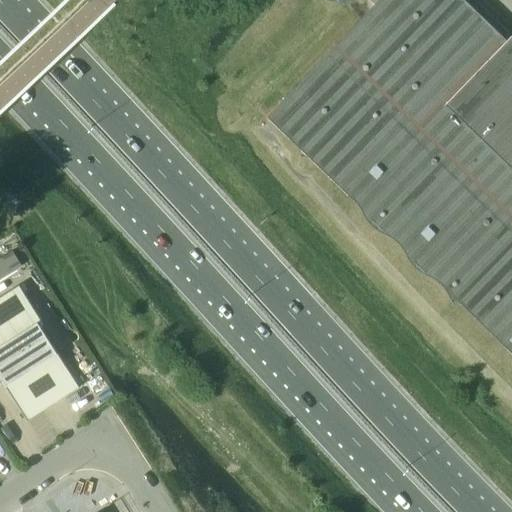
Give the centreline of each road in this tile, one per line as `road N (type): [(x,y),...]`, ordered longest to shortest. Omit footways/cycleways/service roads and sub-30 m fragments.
road 1 (trunk): [(482,511),(8,0)]
road 2 (trunk): [(0,75),(409,511)]
road 3 (unclassified): [(158,511),(123,460),(96,447),(66,454),(0,504)]
